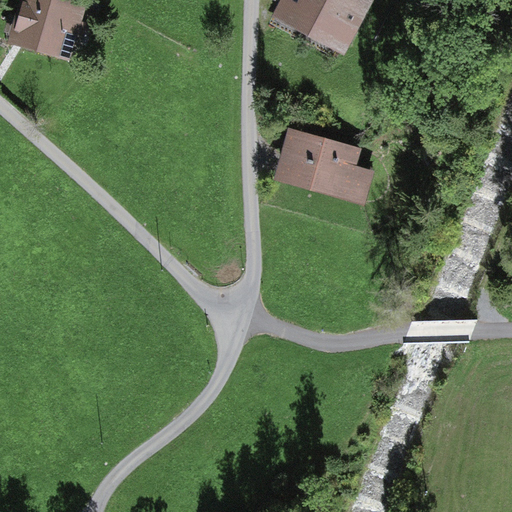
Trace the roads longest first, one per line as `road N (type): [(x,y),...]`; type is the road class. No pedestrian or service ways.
road 1 (residential): [(0,104),(197,291),(243,311)]
road 2 (residential): [(251,0),(254,270),(243,311)]
road 3 (unclassified): [(243,311),(216,386),(114,477),(94,511)]
